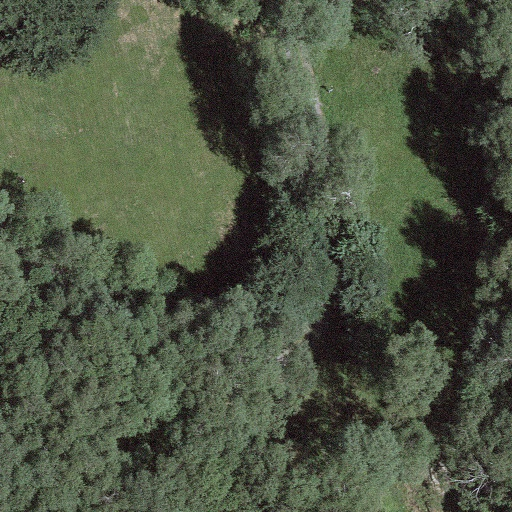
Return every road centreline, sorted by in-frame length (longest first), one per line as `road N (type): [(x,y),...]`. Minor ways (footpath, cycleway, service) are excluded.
road 1 (track): [(386,511),(324,401),(296,0)]
road 2 (track): [(324,401),(128,331),(0,240)]
